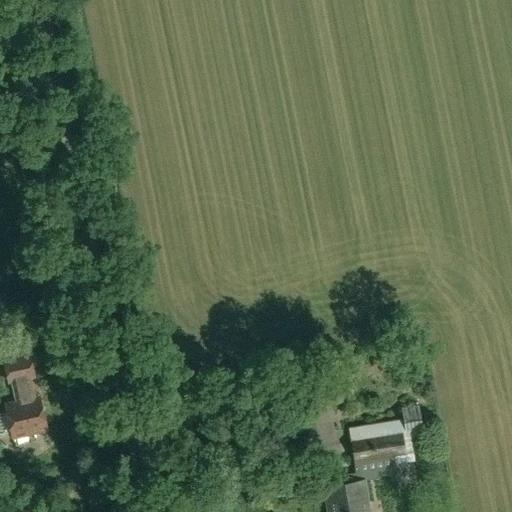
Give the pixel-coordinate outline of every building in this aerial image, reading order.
[(16,402),(5,404),(13,438),(46,431),(39,397),(35,398),(31,378),(35,377),(30,355),(4,360),(9,383),(11,382),(16,402)] [(349,394),(322,402),(327,418),(354,410),(349,394)] [(324,487),(327,486),(364,481),(364,482),(378,480),(378,474),(389,472),(389,467),(415,462),(410,433),(425,430),(422,406),(401,409),(402,419),(350,428),(356,470),(324,482),(324,487)] [(87,470),(89,501),(107,499),(104,468),(87,470)] [(364,481),(327,486),(331,511),(368,511),(364,482),(364,481)]
